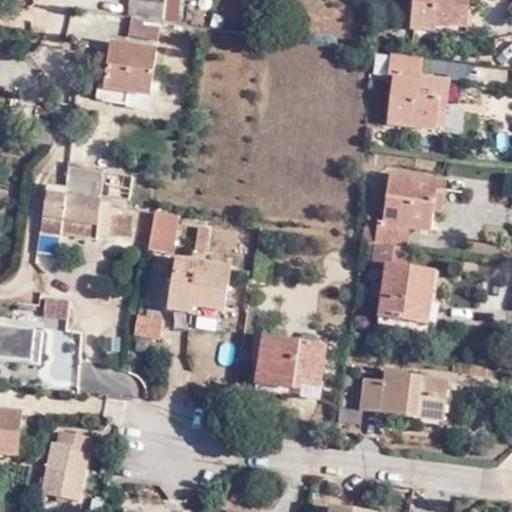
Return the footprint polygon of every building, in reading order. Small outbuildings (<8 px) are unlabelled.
[(133,20),(164,25),(166,0),(129,0),(128,20),(133,20)] [(469,0),(416,0),(414,35),(437,37),(437,31),(468,34),(469,0)] [(164,25),(133,20),(130,37),(162,41),(164,25)] [(104,90),(150,96),(155,52),(110,47),(104,90)] [(417,61),(389,58),(389,61),(388,78),(387,80),(391,81),(385,130),(432,136),(435,115),(442,116),(443,106),(445,87),(415,83),(417,61)] [(373,76),(388,78),(389,61),(375,59),(373,76)] [(442,116),(435,115),(432,136),(439,137),(442,116)] [(112,174),(68,169),(66,193),(109,198),(112,174)] [(134,178),(112,174),(109,198),(131,201),(134,178)] [(382,225),(379,245),(407,249),(410,232),(431,234),(435,204),(443,205),(446,184),(391,177),(386,226),(382,225)] [(97,225),(100,204),(65,198),(58,198),(58,190),(46,189),(42,217),(44,217),(41,234),(61,238),(61,234),(63,220),(73,221),(97,225)] [(111,206),(100,204),(97,225),(73,221),(70,235),(96,239),(96,235),(106,236),(109,215),(111,206)] [(165,215),(155,213),(149,250),(172,254),(179,217),(165,215)] [(135,220),(109,215),(106,236),(132,240),(135,220)] [(70,235),(73,221),(63,220),(61,234),(70,235)] [(203,250),(208,227),(190,223),(185,246),(203,250)] [(58,258),(61,238),(41,234),(38,254),(58,258)] [(366,244),(363,264),(377,266),(379,245),(366,244)] [(404,270),(407,249),(379,245),(377,266),(388,268),(379,328),(397,330),(399,323),(432,327),(436,304),(430,303),(435,273),(404,270)] [(269,258),(255,255),(250,284),(263,286),(269,258)] [(190,318),(218,322),(226,277),(165,268),(163,284),(171,285),(165,318),(188,322),(190,318)] [(44,302),(44,310),(42,331),(67,333),(70,303),(44,302)] [(163,323),(136,319),(133,338),(160,343),(163,323)] [(261,390),(294,395),(295,390),(327,394),(334,352),(269,342),(261,390)] [(364,381),(360,412),(446,424),(451,384),(409,378),(410,374),(386,371),(384,383),(364,381)] [(328,395),(327,394),(295,390),(294,395),(294,402),(326,408),(328,395)] [(0,455),(19,457),(23,414),(0,411),(0,455)] [(41,493),(78,499),(86,447),(50,440),(41,493)]
